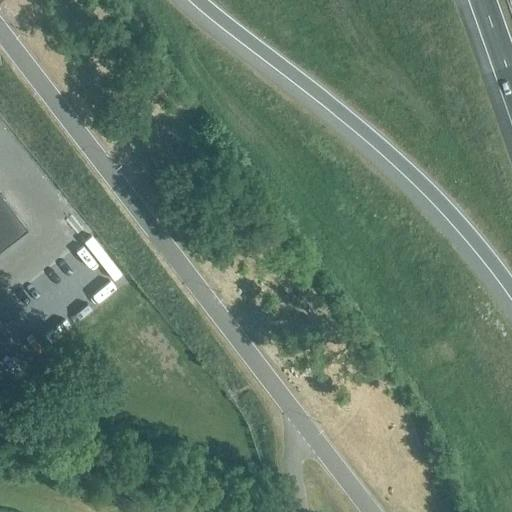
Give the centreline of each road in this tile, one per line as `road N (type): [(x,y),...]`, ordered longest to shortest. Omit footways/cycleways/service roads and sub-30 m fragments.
road 1 (tertiary): [(369,511),(0,32)]
road 2 (motorway): [(193,0),(431,195),(511,292)]
